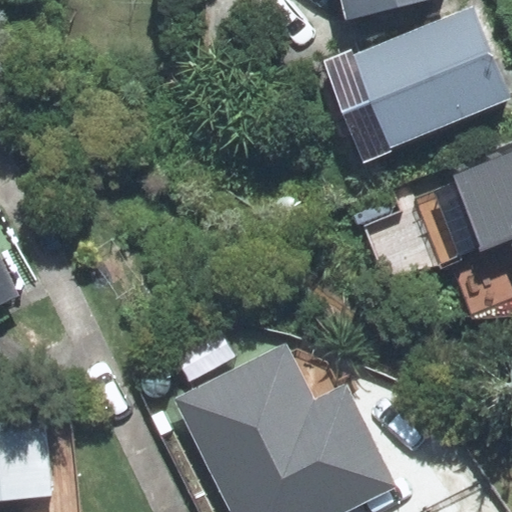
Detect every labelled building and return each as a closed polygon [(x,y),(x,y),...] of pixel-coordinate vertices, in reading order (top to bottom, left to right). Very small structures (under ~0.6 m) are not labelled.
[(511,49),(492,0),(489,0),(341,58),(382,164),(511,113),(511,49)] [(369,0),(372,9),(406,0),(369,0)] [(0,226),(0,299),(27,288),(0,226)] [(299,346),(193,396),(248,511),(347,511),(408,483),(360,383),(325,399),(299,346)] [(0,502),(72,499),(68,418),(0,421),(0,502)]
